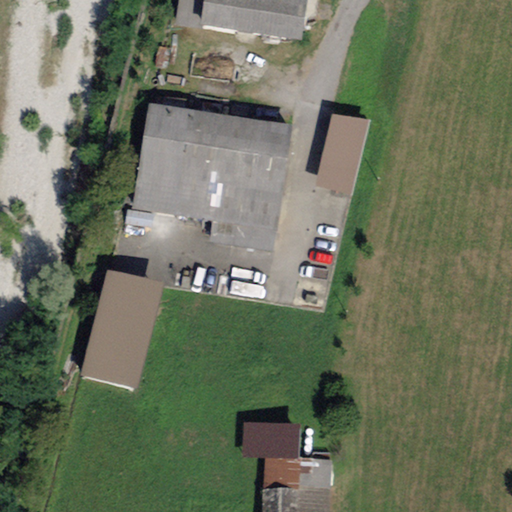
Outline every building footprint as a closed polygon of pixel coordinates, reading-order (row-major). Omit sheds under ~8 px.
[(307,0),(178,0),(175,31),(301,48),(307,0)] [(291,134),(147,110),(130,208),(274,232),(291,134)] [(366,127),(330,118),(313,188),(349,197),(366,127)] [(164,287),(107,273),(80,379),(138,393),(164,287)] [(266,494),(264,511),(331,511),(335,460),(302,457),(304,427),(247,422),(244,457),(268,459),(266,494)]
